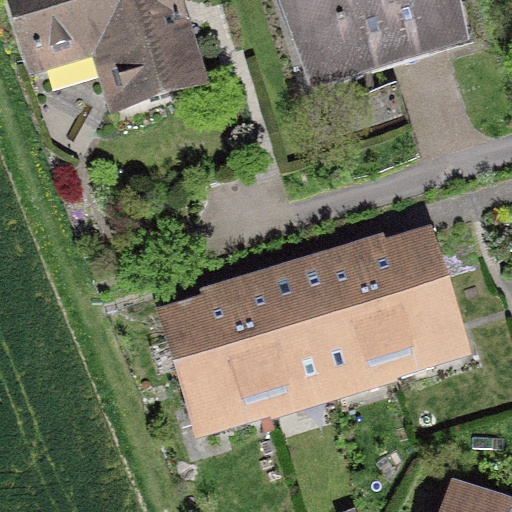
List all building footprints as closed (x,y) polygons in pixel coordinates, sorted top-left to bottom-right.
[(166,0),(14,0),(33,60),(86,43),(110,57),(125,105),(193,84),(166,0)] [(290,0),(303,42),(317,38),(329,75),(443,40),(436,15),(450,10),(446,0),(290,0)] [(396,86),(330,107),(354,182),(420,161),(396,86)] [(182,125),(201,188),(259,170),(240,108),(182,125)] [(360,272),(388,361),(392,376),(436,363),(427,334),(454,326),(428,242),(385,255),(388,263),(360,272)] [(296,282),(326,381),(388,362),(388,361),(360,272),(330,281),(327,273),(296,282)] [(237,309),(264,400),(326,381),(296,282),(265,292),(268,300),(237,309)] [(264,400),(237,309),(210,317),(207,310),(164,323),(189,406),(216,398),(225,427),(269,414),(264,400)] [(502,511),(459,498),(454,511),(502,511)]
